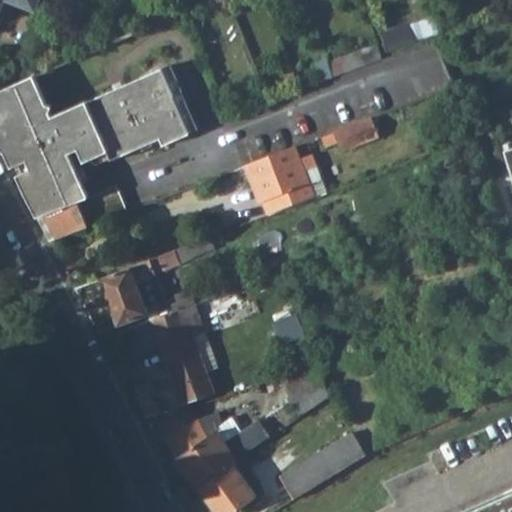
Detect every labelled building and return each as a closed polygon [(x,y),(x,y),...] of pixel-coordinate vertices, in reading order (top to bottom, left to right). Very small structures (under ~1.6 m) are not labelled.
[(12,0),(38,11),(42,0),(0,0),(0,17),(8,0),(12,0)] [(382,37),(387,53),(415,45),(410,28),(382,37)] [(362,68),(357,54),(330,63),(335,78),(362,68)] [(330,63),(318,67),(324,82),(335,78),(330,63)] [(201,96),(189,68),(56,121),(54,115),(58,109),(51,110),(36,75),(0,91),(0,135),(15,167),(20,165),(46,154),(50,163),(23,174),(18,176),(30,199),(40,219),(80,203),(92,226),(129,212),(121,188),(91,199),(86,185),(92,183),(86,170),(90,168),(90,166),(114,157),(117,164),(158,149),(155,143),(164,140),(166,146),(176,142),(179,149),(215,136),(199,97),(201,96)] [(454,103),(463,99),(460,91),(457,85),(448,89),(454,103)] [(375,117),(316,139),(329,168),(387,146),(375,117)] [(264,180),(271,198),(262,201),(267,215),(318,195),(299,146),(248,166),(255,183),(264,180)] [(50,163),(46,154),(20,165),(23,174),(50,163)] [(255,183),(262,201),(271,198),(264,180),(255,183)] [(40,219),(52,241),(92,226),(80,203),(40,219)] [(212,236),(178,249),(183,263),(194,259),(193,256),(216,247),(212,236)] [(178,249),(103,277),(121,325),(152,315),(140,282),(151,278),(184,265),(183,263),(178,249)] [(165,318),(160,303),(151,278),(140,282),(152,315),(154,320),(155,321),(165,318)] [(226,296),(224,297),(229,310),(245,304),(241,291),(226,296)] [(165,318),(198,306),(193,292),(160,303),(165,318)] [(155,321),(185,405),(218,393),(210,372),(198,339),(194,341),(187,325),(202,320),(229,310),(224,297),(198,306),(165,318),(155,321)] [(202,320),(187,325),(194,341),(198,339),(210,372),(220,369),(202,320)] [(333,397),(319,364),(282,377),(302,418),(333,397)] [(272,438),(251,407),(217,413),(199,419),(192,422),(170,434),(181,455),(178,458),(197,488),(201,486),(236,462),(272,438)] [(368,454),(355,432),(282,477),(295,498),(368,454)] [(233,511),(258,495),(236,462),(201,486),(218,511),(233,511)] [(511,511),(511,492),(467,511),(511,511)]
